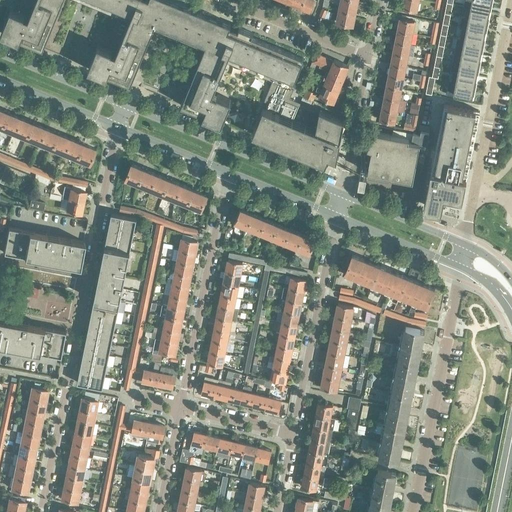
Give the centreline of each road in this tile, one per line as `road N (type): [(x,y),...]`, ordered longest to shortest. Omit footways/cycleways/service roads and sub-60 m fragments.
road 1 (residential): [(415,511),(462,269)]
road 2 (residential): [(40,511),(88,274)]
road 3 (residential): [(467,247),(511,10)]
road 4 (residential): [(180,407),(230,174)]
road 5 (secondary): [(342,193),(126,105)]
road 6 (residential): [(292,434),(336,217)]
road 7 (residential): [(88,274),(118,126)]
road 8 (residential): [(232,0),(374,49)]
road 9 (residential): [(342,193),(374,49)]
road 10 (secondary): [(336,217),(462,269)]
road 11 (secondary): [(126,105),(0,53)]
road 12 (secondary): [(467,247),(342,193)]
road 13 (secondary): [(0,80),(118,126)]
road 14 (secondary): [(118,126),(230,174)]
